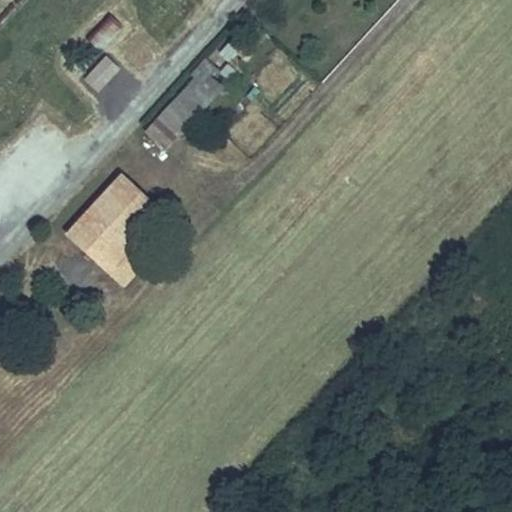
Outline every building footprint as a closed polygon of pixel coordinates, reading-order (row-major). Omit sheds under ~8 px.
[(98,51),(121,26),(108,14),(85,39),(98,51)] [(104,55),(83,81),(99,94),(120,68),(104,55)] [(170,153),(224,82),(200,64),(146,135),(170,153)] [(121,181),(70,234),(126,287),(145,268),(129,253),(161,219),(121,181)] [(0,225),(14,211),(3,201),(0,204),(0,225)]
